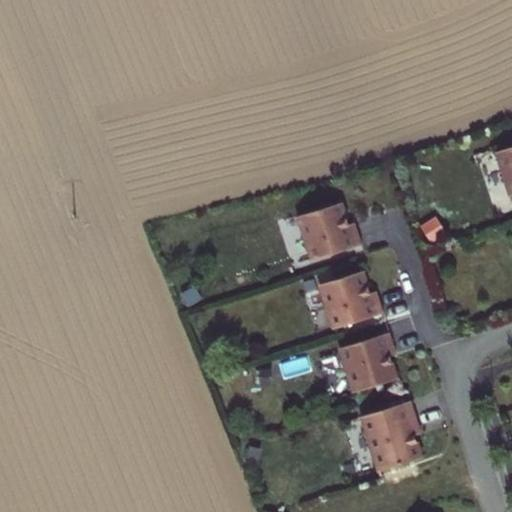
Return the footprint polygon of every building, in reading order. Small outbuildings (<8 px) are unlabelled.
[(511,141),(497,147),(511,191),(511,190),(511,141)] [(342,199),(300,212),(314,257),(363,241),(358,226),(351,228),(342,199)] [(365,268),(323,281),(337,325),(386,310),(381,295),(374,297),(365,268)] [(352,390),(394,376),(385,347),(392,345),(387,330),(338,345),(352,390)] [(420,425),(411,399),(362,415),(380,470),(422,456),(413,427),(420,425)]
